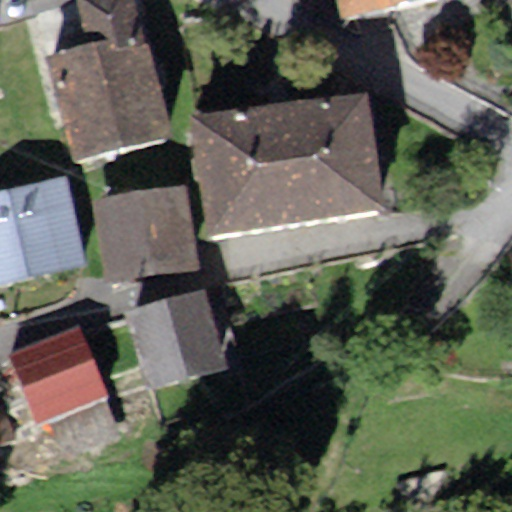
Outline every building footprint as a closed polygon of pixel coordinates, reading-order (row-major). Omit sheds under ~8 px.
[(76,0),(89,45),(43,58),(72,162),(172,134),(133,0),(76,0)] [(335,0),(340,19),(424,0),(335,0)] [(310,101),(326,219),(383,211),(367,93),(310,101)] [(245,110),(262,228),(326,219),(310,101),(245,110)] [(262,228),(245,110),(189,118),(206,236),(262,228)] [(67,180),(0,194),(0,286),(86,267),(67,180)] [(185,188),(91,203),(104,284),(198,270),(185,188)] [(203,291),(124,314),(147,392),(226,370),(203,291)] [(79,326),(7,356),(36,425),(108,395),(79,326)]
